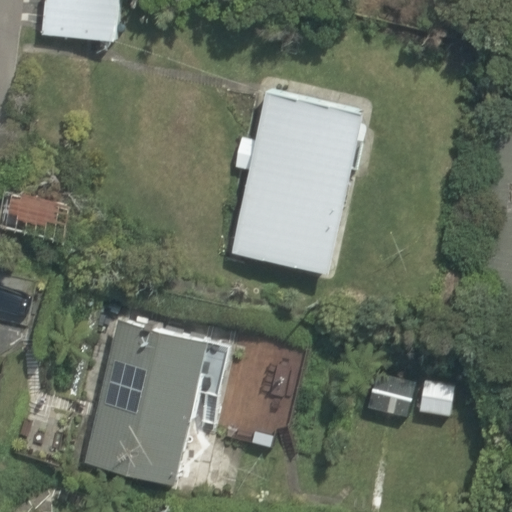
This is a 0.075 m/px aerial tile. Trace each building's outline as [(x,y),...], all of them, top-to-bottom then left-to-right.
[(100,0),(38,0),(37,35),(99,39),(100,0)] [(355,103),(257,88),(231,250),(329,266),(355,103)] [(511,300),(507,300),(498,375),(511,376),(511,300)] [(202,337),(104,316),(74,454),(172,475),(202,337)] [(307,352),(234,335),(210,438),(283,454),(307,352)]
